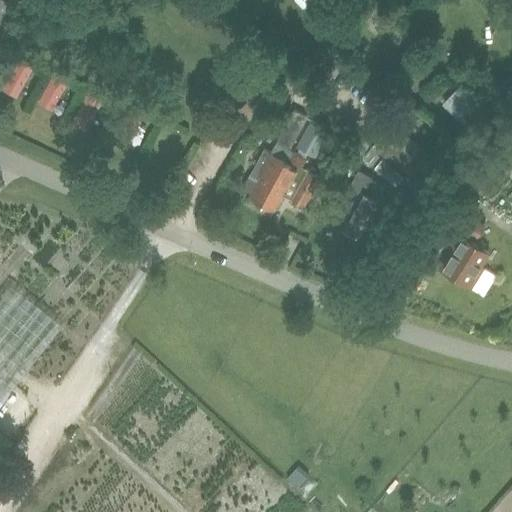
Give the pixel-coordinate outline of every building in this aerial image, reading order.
[(432,0),(430,5),(449,13),(454,0),(432,0)] [(15,97),(33,65),(18,56),(0,88),(15,97)] [(360,89),(373,83),(364,62),(351,68),(360,89)] [(51,110),(69,77),(54,69),(36,101),(51,110)] [(462,84),(453,94),(460,101),(451,110),(468,127),(486,109),(462,84)] [(71,120),(86,129),(103,97),(88,88),(71,120)] [(129,104),(112,136),(127,144),(144,112),(129,104)] [(305,205),(320,177),(306,170),(305,171),(300,169),(306,159),(290,150),(308,116),(293,108),(269,152),(273,153),(250,196),(274,209),(283,194),(291,198),(291,197),(305,205)] [(314,156),(330,129),(310,118),(294,145),(314,156)] [(491,137),(505,149),(511,141),(511,121),(509,119),(491,137)] [(438,160),(392,122),(373,146),(418,184),(438,160)] [(258,138),(250,134),(244,144),(253,149),(258,138)] [(402,175),(382,158),(375,167),(395,184),(402,175)] [(374,198),(382,183),(358,170),(349,187),(360,193),(342,226),(359,235),(378,201),(374,198)] [(470,287),(483,266),(480,264),(488,252),(473,242),(473,243),(470,241),(473,236),(476,238),(484,225),(460,209),(452,222),(467,231),(463,236),(460,234),(440,267),(453,275),(452,275),(470,287)] [(0,381),(9,389),(27,365),(61,323),(10,282),(2,292),(0,294),(0,381)] [(0,401),(9,389),(0,381),(0,401)] [(0,460),(14,445),(0,433),(0,460)] [(295,468),(287,477),(298,487),(306,478),(295,468)]
